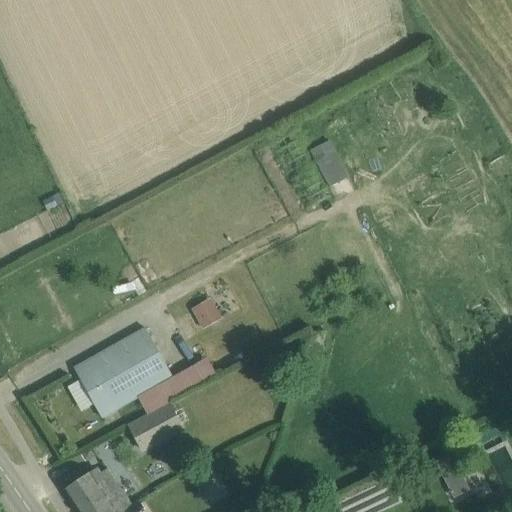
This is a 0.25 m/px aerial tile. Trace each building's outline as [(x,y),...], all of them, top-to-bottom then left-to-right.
[(332,138),(310,147),(326,185),(348,176),(332,138)] [(210,305),(195,313),(204,329),(219,321),(210,305)] [(75,369),(103,418),(174,378),(147,329),(75,369)] [(170,403),(129,426),(145,453),(186,430),(170,403)] [(492,454),(444,476),(458,507),(506,485),(492,454)] [(452,455),(437,463),(441,470),(456,463),(452,455)] [(97,469),(65,490),(80,511),(113,511),(117,510),(118,511),(123,511),(133,505),(143,498),(119,461),(100,474),(97,469)] [(144,511),(138,502),(133,505),(123,511),(118,511),(117,510),(113,511),(144,511)]
